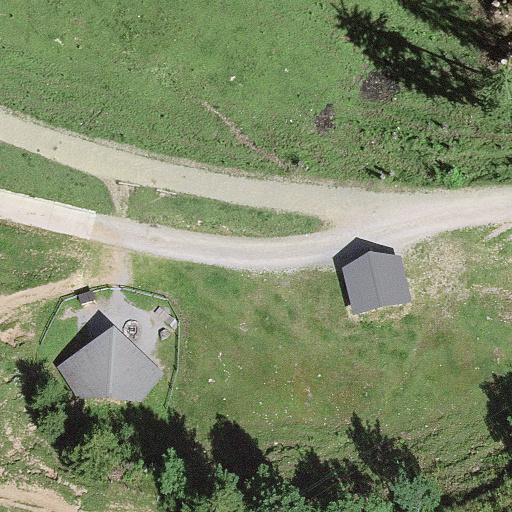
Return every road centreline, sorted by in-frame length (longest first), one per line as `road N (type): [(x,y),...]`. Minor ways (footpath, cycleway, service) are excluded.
road 1 (track): [(0,124),(187,183),(328,205),(463,214)]
road 2 (track): [(119,233),(239,254),(297,253),(463,214)]
road 3 (track): [(119,233),(0,202)]
